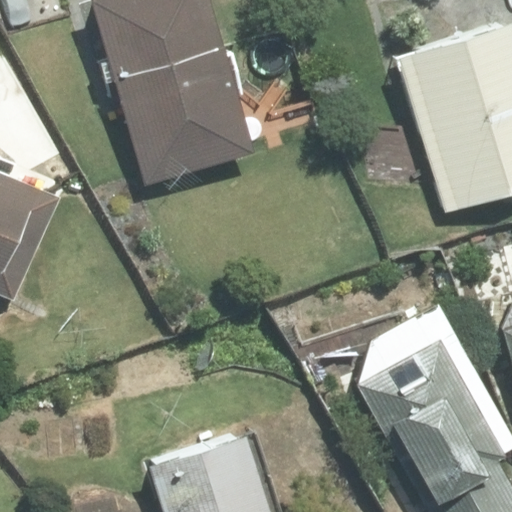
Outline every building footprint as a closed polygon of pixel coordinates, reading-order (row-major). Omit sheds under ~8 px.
[(219,0),(95,0),(149,179),(263,145),(219,0)] [(511,16),(401,48),(446,208),(511,189),(511,16)] [(0,291),(19,300),(66,195),(0,164),(0,291)] [(511,306),(502,309),(511,347),(511,306)] [(448,327),(359,376),(434,511),(511,511),(511,473),(499,450),(511,444),(448,327)] [(278,511),(253,427),(154,456),(170,511),(278,511)]
